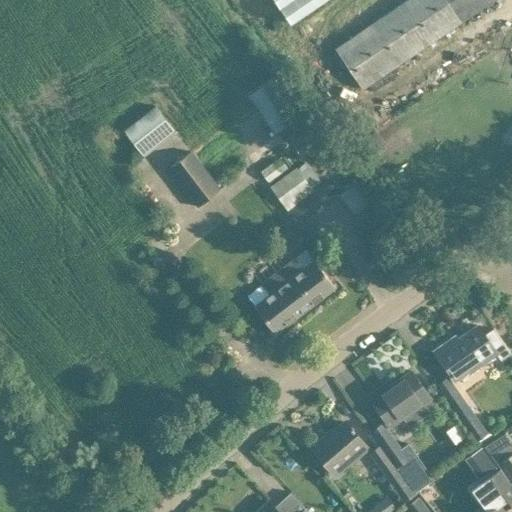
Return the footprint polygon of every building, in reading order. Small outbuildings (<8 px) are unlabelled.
[(304,24),(284,0),(244,0),(279,44),(304,24)] [(331,0),(295,0),(309,18),(331,0)] [(361,89),(492,0),(407,0),(335,49),(361,89)] [(302,116),(274,77),(248,95),(275,135),(302,116)] [(157,106),(126,130),(133,139),(164,116),(157,106)] [(173,112),(141,137),(162,162),(193,137),(173,112)] [(191,152),(169,169),(198,206),(220,189),(191,152)] [(298,168),(273,186),(287,207),(312,188),(298,168)] [(360,180),(341,195),(355,214),(375,199),(360,180)] [(321,185),(288,209),(297,222),(330,198),(321,185)] [(383,268),(392,263),(382,246),(373,251),(383,268)] [(296,261),(285,270),(312,304),(334,287),(313,260),(302,268),(296,261)] [(274,334),(312,304),(285,270),(263,287),(268,294),(252,306),(274,334)] [(448,340),(433,351),(453,381),(467,371),(469,373),(484,363),(482,361),(495,352),(500,360),(510,353),(493,329),(483,335),(476,326),(450,343),(448,340)] [(435,407),(411,371),(384,389),(382,387),(367,397),(388,427),(401,418),(407,426),(435,407)] [(447,379),(436,387),(474,441),(486,433),(447,379)] [(349,428),(344,422),(323,440),(322,438),(311,447),(335,475),(366,447),(352,431),(353,430),(350,427),(349,428)] [(407,459),(381,424),(370,432),(380,445),(396,467),(407,459)] [(511,443),(505,432),(484,447),(500,469),(511,485),(511,443)] [(415,493),(396,467),(380,445),(370,453),(405,500),(415,493)] [(412,455),(407,459),(396,467),(415,493),(431,481),(412,455)] [(511,499),(511,485),(500,469),(471,489),(487,511),(506,511),(502,506),(511,499)] [(277,511),(268,502),(257,511),(277,511)]
